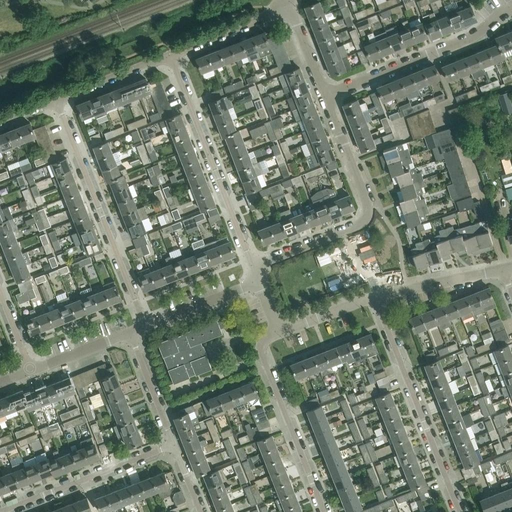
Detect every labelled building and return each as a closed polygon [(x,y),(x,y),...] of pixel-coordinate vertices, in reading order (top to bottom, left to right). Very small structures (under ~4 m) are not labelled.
[(388,3),(387,1),(386,1),(385,0),(375,0),(379,10),(388,7),(386,4),(388,3)] [(415,6),(413,0),(412,0),(404,4),(406,9),(415,6)] [(309,19),(324,13),(319,2),(305,7),(305,8),(306,8),(310,18),(309,19)] [(373,6),(364,10),(365,13),(364,13),(365,16),(375,12),(373,6)] [(398,6),(389,10),(390,13),(391,12),(392,15),(401,12),(398,6)] [(471,6),(459,11),(465,25),(465,24),(476,20),(476,21),(476,20),(471,6)] [(340,9),(344,19),(347,18),(346,16),(349,15),(346,7),(340,9)] [(365,16),(364,13),(365,13),(364,10),(355,14),(357,19),(365,16)] [(392,15),(391,12),(390,13),(389,10),(380,13),(383,19),(392,15)] [(465,25),(459,11),(448,15),(454,30),(454,29),(464,25),(465,25)] [(442,34),(437,20),(434,12),(429,14),(432,22),(425,25),(431,39),(431,38),(442,34)] [(328,25),(324,13),(309,19),(310,19),(314,30),(328,25)] [(353,25),(349,15),(346,16),(347,18),(344,19),(347,27),(353,25)] [(376,15),(366,19),(367,22),(369,21),(370,24),(378,21),(376,15)] [(454,30),(448,15),(437,20),(442,34),(443,34),(442,33),(453,29),(453,30),(454,30)] [(370,24),(369,21),(367,22),(366,19),(358,22),(360,28),(370,24)] [(416,42),(410,28),(410,27),(407,20),(402,22),(405,30),(399,32),(404,46),(405,46),(404,45),(415,41),(415,42),(416,42)] [(422,23),(410,27),(410,28),(416,42),(416,41),(426,37),(427,37),(422,23)] [(334,30),(331,32),(328,25),(314,30),(314,31),(315,30),(319,41),(318,41),(318,42),(332,36),(336,35),(334,30)] [(349,31),(353,42),(356,41),(356,39),(359,38),(355,29),(349,31)] [(270,46),(269,44),(267,39),(264,32),(264,33),(253,37),(261,57),(266,55),(264,49),(270,46)] [(404,46),(399,32),(387,37),(393,51),(393,50),(404,46)] [(382,55),(376,41),(373,33),(367,35),(371,43),(365,46),(370,60),(371,60),(371,59),(381,55),(382,55)] [(511,47),(511,44),(508,33),(507,33),(507,34),(496,38),(496,37),(496,38),(499,45),(501,52),(511,47)] [(269,44),(281,40),(279,34),(267,39),(269,44)] [(337,47),(332,36),(318,42),(319,42),(323,52),(322,53),(323,53),(337,47)] [(261,57),(253,37),(242,42),(242,41),(241,41),(241,42),(247,55),(250,62),(261,58),(261,57)] [(393,51),(387,37),(376,41),(382,55),(382,54),(393,50),(393,51)] [(362,47),(359,38),(356,39),(356,41),(353,42),(356,49),(362,47)] [(283,45),(281,40),(269,44),(270,46),(271,50),(283,45)] [(247,55),(241,42),(231,46),(230,45),(230,46),(236,59),(238,66),(243,65),(240,58),(247,55)] [(286,51),(283,45),(271,50),(273,55),(286,51)] [(504,58),(501,52),(499,45),(488,49),(488,48),(487,49),(493,63),(504,58)] [(236,59),(230,46),(219,50),(224,64),(236,59)] [(341,59),(337,47),(323,53),(327,64),(341,59)] [(493,63),(487,49),(477,53),(476,53),(476,54),(481,67),(493,63)] [(224,64),(219,50),(219,51),(208,55),(213,68),(224,64)] [(363,50),(357,52),(362,63),(368,61),(363,50)] [(276,61),(288,56),(286,51),(273,55),(276,61)] [(215,73),(213,68),(208,55),(208,54),(207,54),(208,55),(197,59),(197,58),(196,59),(204,78),(215,73)] [(484,74),(481,67),(476,54),(465,58),(465,57),(465,58),(470,72),(473,79),(484,74)] [(278,66),(290,62),(288,56),(276,61),(278,66)] [(470,72),(465,58),(454,62),(453,62),(454,63),(459,76),(470,72)] [(345,70),(341,59),(327,64),(328,64),(332,75),(331,75),(331,76),(345,70)] [(292,67),(290,62),(278,66),(280,72),(292,67)] [(459,76),(454,63),(443,67),(443,66),(442,67),(448,81),(459,76)] [(423,69),(422,69),(428,83),(439,79),(434,65),(433,65),(434,65),(423,70),(423,69)] [(271,76),(280,72),(278,66),(269,70),(271,76)] [(285,73),(290,84),(303,79),(299,69),(300,68),(299,68),(285,73)] [(428,83),(422,69),(422,70),(412,74),(411,74),(417,88),(428,83)] [(264,71),(254,75),(255,78),(257,78),(258,80),(266,77),(264,71)] [(417,88),(411,74),(400,79),(400,78),(408,99),(413,97),(411,90),(417,88)] [(511,80),(511,79),(511,78),(511,77),(511,74),(502,78),(504,84),(511,80)] [(258,80),(257,78),(255,78),(254,75),(246,78),(248,84),(258,80)] [(150,91),(148,85),(145,78),(145,79),(134,83),(139,96),(150,92),(150,91)] [(408,99),(400,78),(400,79),(389,83),(394,97),(401,94),(402,97),(407,96),(408,99)] [(304,79),(303,79),(290,84),(283,87),(285,92),(292,90),(295,96),(308,91),(308,90),(308,91),(303,80),(304,80),(304,79)] [(150,91),(162,86),(160,80),(148,85),(150,91)] [(241,80),(231,84),(232,87),(234,86),(235,89),(244,86),(241,80)] [(497,80),(489,83),(490,86),(488,87),(490,90),(500,86),(497,80)] [(263,82),(257,85),(261,94),(266,91),(263,82)] [(139,96),(134,83),(133,83),(134,83),(123,88),(128,101),(139,96)] [(394,97),(389,83),(388,83),(389,84),(378,88),(378,87),(377,87),(383,101),(394,97)] [(490,90),(488,87),(490,86),(489,83),(479,87),(482,93),(490,90)] [(235,89),(234,86),(232,87),(231,84),(223,87),(226,93),(235,89)] [(248,88),(253,99),(259,96),(254,85),(248,88)] [(152,96),(164,91),(162,86),(150,91),(150,92),(151,92),(152,96)] [(128,101),(123,88),(123,87),(122,87),(122,88),(112,92),(117,105),(128,101)] [(212,99),(224,94),(221,88),(210,93),(212,99)] [(475,89),(466,92),(468,98),(477,95),(475,89)] [(117,105),(112,92),(111,91),(111,92),(100,96),(100,97),(105,110),(117,105)] [(166,97),(164,91),(152,96),(154,102),(166,97)] [(312,102),(308,91),(295,96),(287,99),(292,110),(312,102)] [(468,98),(466,92),(454,97),(457,103),(468,98)] [(511,106),(508,92),(498,95),(504,114),(511,111),(511,106)] [(443,94),(435,97),(436,100),(434,100),(435,103),(445,99),(443,94)] [(373,101),(367,104),(369,109),(375,106),(375,105),(377,104),(378,106),(381,105),(377,95),(371,97),(373,101)] [(100,97),(100,96),(100,97),(89,101),(89,100),(88,100),(88,101),(94,114),(96,119),(107,114),(105,110),(100,97)] [(262,98),(266,108),(269,107),(268,105),(271,104),(268,96),(262,98)] [(169,102),(166,97),(154,102),(157,107),(169,102)] [(223,97),(209,103),(210,103),(214,114),(228,109),(223,97)] [(435,103),(434,100),(436,100),(435,97),(425,101),(427,107),(435,103)] [(254,101),(257,111),(260,110),(260,108),(263,107),(259,99),(254,101)] [(369,109),(367,104),(366,102),(359,105),(357,100),(343,105),(343,106),(344,106),(348,116),(347,117),(366,110),(369,109)] [(94,114),(88,101),(78,105),(77,105),(83,119),(94,114)] [(137,104),(140,113),(147,111),(143,101),(137,104)] [(158,113),(171,108),(169,102),(157,107),(159,112),(158,112),(158,113)] [(313,102),(312,102),(292,110),(296,121),(303,119),(317,114),(317,113),(316,113),(312,102),(313,102)] [(413,112),(412,110),(413,109),(412,106),(411,106),(409,102),(399,107),(402,117),(413,112)] [(422,102),(412,106),(413,109),(412,110),(413,112),(425,108),(422,102)] [(275,114),(271,104),(268,105),(269,107),(266,108),(269,116),(275,114)] [(375,105),(375,106),(378,115),(384,113),(381,105),(378,106),(377,104),(375,105)] [(266,117),(263,107),(260,108),(260,110),(257,111),(261,119),(266,117)] [(450,116),(461,112),(460,107),(448,110),(450,116)] [(173,113),(171,108),(158,113),(160,118),(173,113)] [(228,109),(214,114),(213,114),(214,115),(214,114),(218,125),(232,120),(228,109)] [(429,109),(417,114),(419,120),(431,117),(429,109)] [(366,123),(364,118),(369,117),(366,110),(347,117),(348,117),(352,128),(366,123)] [(387,112),(391,121),(400,118),(398,112),(394,113),(392,110),(387,112)] [(160,118),(158,113),(158,112),(150,116),(152,122),(160,118)] [(452,122),(463,118),(461,112),(450,116),(452,122)] [(168,126),(170,131),(184,125),(180,115),(180,114),(159,122),(162,128),(168,126)] [(321,124),(317,114),(303,119),(307,130),(321,124)] [(419,120),(417,114),(406,118),(408,124),(419,120)] [(145,117),(134,121),(136,124),(137,123),(138,126),(147,123),(145,117)] [(270,121),(273,130),(274,131),(277,130),(276,128),(278,127),(279,128),(292,123),(287,120),(282,122),(281,117),(270,121)] [(380,120),(384,128),(386,127),(387,128),(390,127),(386,117),(380,120)] [(421,125),(433,122),(431,117),(419,120),(421,125)] [(465,124),(463,118),(452,122),(453,127),(465,124)] [(236,132),(232,120),(218,125),(218,126),(219,126),(223,136),(222,137),(226,136),(236,132)] [(421,125),(419,120),(408,124),(410,129),(421,125)] [(138,126),(137,123),(136,124),(134,121),(126,124),(129,130),(138,126)] [(270,131),(273,130),(270,121),(264,124),(265,125),(250,131),(253,138),(268,132),(268,133),(271,132),(270,131)] [(423,131),(434,127),(433,122),(421,125),(423,131)] [(35,137),(35,135),(33,130),(30,123),(30,124),(19,128),(19,127),(24,141),(35,137)] [(370,134),(366,123),(352,128),(352,129),(353,128),(357,139),(356,139),(370,134)] [(321,124),(307,130),(312,141),(325,136),(326,136),(326,135),(325,136),(321,125),(322,125),(321,124)] [(35,135),(47,131),(45,125),(33,130),(35,135)] [(184,125),(170,131),(174,142),(188,137),(184,126),(185,126),(184,125)] [(423,131),(421,125),(410,129),(411,135),(423,131)] [(122,126),(112,130),(113,133),(115,132),(116,135),(124,132),(122,126)] [(24,141),(19,127),(18,127),(18,128),(8,132),(13,145),(24,141)] [(140,129),(144,141),(155,137),(153,132),(148,134),(146,127),(140,129)] [(282,137),(279,128),(278,127),(276,128),(277,130),(274,131),(277,139),(282,137)] [(394,138),(390,127),(387,128),(386,127),(384,128),(386,135),(382,137),(384,142),(394,138)] [(436,133),(434,127),(423,131),(425,136),(431,134),(436,133)] [(438,139),(452,135),(450,129),(436,133),(431,134),(436,147),(440,145),(438,139)] [(116,135),(115,132),(113,133),(112,130),(104,133),(106,138),(116,135)] [(277,139),(274,131),(273,130),(270,131),(271,132),(268,133),(271,141),(277,139)] [(37,140),(49,136),(47,131),(35,135),(35,137),(36,137),(37,140)] [(137,131),(131,133),(135,142),(141,140),(137,131)] [(239,131),(236,132),(226,136),(230,147),(243,142),(239,131)] [(425,136),(423,131),(411,135),(413,140),(425,136)] [(14,148),(13,145),(8,132),(7,132),(0,135),(0,146),(1,150),(3,153),(14,148)] [(89,137),(93,145),(102,141),(99,133),(89,137)] [(373,140),(370,134),(356,139),(356,140),(357,140),(361,150),(361,151),(382,143),(379,137),(373,140)] [(454,142),(452,135),(438,139),(440,145),(441,147),(454,142)] [(40,146),(51,142),(49,136),(37,140),(40,146)] [(189,136),(188,137),(174,142),(179,154),(193,149),(193,148),(188,137),(189,137),(189,136)] [(330,147),(325,136),(312,141),(306,143),(310,154),(330,147)] [(146,143),(149,153),(152,152),(151,150),(154,149),(151,141),(146,143)] [(280,143),(284,153),(286,152),(286,150),(289,149),(286,141),(280,143)] [(42,151),(53,147),(51,142),(40,146),(42,151)] [(94,148),(98,159),(112,153),(108,142),(94,147),(94,148)] [(243,142),(230,147),(229,147),(229,148),(230,147),(234,158),(248,153),(243,142)] [(456,149),(454,142),(441,147),(443,153),(456,149)] [(137,147),(141,156),(143,155),(142,154),(145,152),(142,144),(137,147)] [(271,146),(275,156),(278,155),(277,153),(280,152),(277,144),(271,146)] [(382,164),(410,155),(408,149),(404,150),(402,144),(383,150),(384,155),(380,156),(382,164)] [(55,153),(53,147),(42,151),(44,157),(55,153)] [(155,151),(154,149),(151,150),(152,152),(149,153),(152,161),(158,159),(156,155),(167,151),(165,147),(155,151)] [(289,150),(289,149),(286,150),(286,152),(284,153),(287,161),(292,159),(291,154),(299,151),(297,147),(289,150)] [(334,158),(330,147),(310,154),(315,166),(335,158),(334,158)] [(197,159),(193,149),(179,154),(183,165),(197,160),(198,160),(198,159),(197,159)] [(459,157),(456,149),(443,153),(445,161),(459,157)] [(149,163),(145,152),(142,154),(143,155),(141,156),(144,165),(149,163)] [(284,162),(280,152),(277,153),(278,155),(275,156),(278,164),(284,162)] [(58,158),(55,153),(44,157),(46,163),(58,158)] [(112,153),(98,159),(99,159),(103,170),(102,170),(116,164),(112,153)] [(250,160),(248,153),(234,158),(234,159),(239,169),(252,164),(257,162),(256,158),(250,160)] [(412,162),(410,155),(382,164),(385,173),(390,171),(391,176),(415,168),(410,169),(408,164),(412,162)] [(34,161),(36,166),(46,163),(44,157),(34,161)] [(461,163),(459,157),(445,161),(447,167),(461,163)] [(52,164),(56,175),(70,170),(66,159),(66,158),(52,164)] [(201,171),(197,160),(183,165),(188,176),(202,171),(202,170),(201,171)] [(292,175),(298,173),(297,171),(294,161),(288,163),(292,175)] [(329,171),(338,167),(336,161),(327,165),(329,171)] [(20,166),(21,169),(22,169),(24,171),(32,168),(30,163),(20,166)] [(463,169),(461,163),(447,167),(449,174),(463,169)] [(125,168),(119,171),(116,164),(102,170),(102,171),(103,170),(107,181),(107,182),(110,180),(124,175),(127,173),(125,168)] [(153,167),(156,174),(157,176),(159,175),(159,173),(162,172),(159,164),(153,167)] [(252,164),(239,169),(238,170),(239,170),(243,181),(256,175),(252,164)] [(24,171),(22,169),(21,169),(20,166),(9,171),(11,176),(24,171)] [(156,174),(153,167),(147,169),(150,179),(153,178),(153,175),(156,174)] [(286,167),(280,169),(283,178),(289,176),(286,167)] [(322,167),(312,170),(313,173),(314,173),(315,176),(316,181),(317,180),(316,175),(324,172),(322,167)] [(417,173),(415,168),(391,176),(394,184),(398,182),(400,187),(423,179),(420,172),(417,173)] [(70,169),(70,170),(56,175),(61,186),(74,181),(70,170),(71,170),(70,169)] [(465,175),(463,169),(449,174),(451,180),(465,175)] [(316,181),(315,176),(314,173),(313,173),(312,170),(304,173),(307,179),(311,183),(316,181)] [(31,171),(25,173),(29,183),(35,181),(31,171)] [(206,182),(202,171),(188,176),(192,187),(206,182)] [(0,174),(0,178),(1,180),(9,177),(7,172),(0,174)] [(165,182),(162,172),(159,173),(159,175),(157,176),(160,184),(165,182)] [(160,184),(157,176),(156,174),(153,175),(153,178),(150,179),(153,186),(160,184)] [(22,175),(17,177),(20,186),(26,184),(22,175)] [(128,186),(124,175),(110,180),(114,191),(128,186)] [(256,175),(243,181),(242,181),(243,181),(247,192),(247,193),(256,189),(255,189),(261,187),(256,175)] [(299,175),(289,179),(290,182),(292,181),(293,184),(301,181),(299,175)] [(467,182),(465,175),(451,180),(453,186),(467,182)] [(293,184),(292,181),(290,182),(289,179),(281,182),(283,188),(293,184)] [(399,201),(423,193),(421,187),(425,186),(423,179),(400,187),(401,191),(397,192),(399,201)] [(75,181),(74,181),(61,186),(65,198),(79,192),(74,182),(75,181)] [(210,193),(206,182),(192,187),(196,198),(210,193)] [(469,188),(467,182),(453,186),(455,192),(469,188)] [(277,184),(267,188),(268,190),(270,190),(271,193),(279,190),(277,184)] [(30,187),(34,196),(36,195),(40,193),(36,185),(30,187)] [(132,197),(128,186),(114,191),(114,192),(115,192),(119,202),(132,197)] [(163,188),(167,198),(170,197),(169,195),(171,194),(168,186),(163,188)] [(22,190),(26,200),(29,199),(28,198),(31,197),(28,188),(22,190)] [(271,193),(270,190),(268,190),(267,188),(259,191),(261,197),(271,193)] [(471,194),(469,188),(455,192),(456,196),(452,197),(453,200),(471,194)] [(154,191),(157,201),(161,200),(160,198),(163,197),(160,189),(154,191)] [(258,195),(256,189),(247,193),(244,194),(246,199),(258,195)] [(79,192),(65,198),(69,209),(83,204),(79,193),(80,192),(79,192)] [(43,203),(40,193),(36,195),(34,196),(37,205),(43,203)] [(211,193),(210,193),(196,198),(201,210),(215,205),(215,204),(214,204),(210,194),(211,193)] [(399,215),(426,206),(424,199),(420,200),(419,195),(423,193),(399,201),(401,205),(396,206),(399,215)] [(172,195),(171,194),(169,195),(170,197),(167,198),(171,210),(180,207),(175,194),(172,195)] [(343,213),(337,199),(335,194),(329,197),(328,195),(323,197),(326,204),(331,217),(331,218),(332,218),(332,217),(343,213)] [(260,200),(258,195),(246,199),(248,204),(258,201),(260,200)] [(337,199),(343,213),(343,214),(343,213),(354,209),(349,195),(337,199)] [(34,206),(31,197),(28,198),(29,199),(26,200),(29,208),(34,206)] [(137,208),(132,197),(119,202),(118,203),(119,203),(123,214),(137,208)] [(166,207),(163,197),(160,198),(161,200),(157,201),(161,209),(166,207)] [(462,207),(473,203),(471,197),(456,202),(459,212),(463,210),(463,211),(462,207)] [(248,204),(251,210),(260,207),(258,201),(248,204)] [(473,208),(475,215),(482,213),(479,201),(473,203),(462,207),(463,211),(473,208)] [(84,203),(83,204),(69,209),(74,220),(87,215),(83,204),(84,204),(84,203)] [(331,217),(326,204),(315,208),(320,222),(321,222),(320,221),(331,217)] [(50,205),(45,206),(50,224),(56,223),(50,205)] [(429,213),(426,206),(399,215),(402,223),(406,222),(408,226),(427,220),(425,214),(429,213)] [(43,208),(38,210),(41,218),(41,220),(44,219),(44,217),(47,216),(43,208)] [(137,208),(123,214),(123,215),(123,214),(128,225),(141,220),(147,218),(144,212),(139,214),(137,208)] [(177,208),(171,211),(175,220),(181,218),(177,208)] [(207,211),(209,217),(218,213),(219,213),(216,208),(207,211)] [(320,222),(315,208),(303,212),(309,226),(309,227),(309,226),(320,222)] [(297,230),(292,217),(289,209),(278,213),(281,221),(286,235),(287,235),(297,230)] [(41,218),(38,210),(32,213),(36,223),(39,221),(38,219),(41,218)] [(168,212),(163,214),(166,223),(172,221),(168,212)] [(309,226),(303,212),(292,217),(297,230),(298,231),(298,230),(309,226)] [(202,213),(193,216),(194,219),(195,218),(196,221),(204,218),(202,213)] [(454,213),(442,217),(443,221),(456,217),(454,213)] [(88,214),(87,215),(74,220),(78,231),(92,226),(88,215),(88,214)] [(51,226),(47,216),(44,217),(44,219),(41,220),(45,228),(51,226)] [(196,221),(195,218),(194,219),(193,216),(184,220),(186,225),(196,221)] [(14,217),(6,220),(0,222),(0,235),(13,230),(18,228),(14,217)] [(435,217),(428,220),(430,226),(437,223),(435,217)] [(45,228),(41,220),(41,218),(38,219),(39,221),(36,223),(39,231),(45,228)] [(145,231),(141,220),(128,225),(127,225),(127,226),(128,226),(132,236),(143,232),(145,231)] [(180,221),(171,224),(174,230),(176,236),(184,233),(181,227),(182,227),(180,221)] [(286,235),(281,221),(269,225),(272,232),(275,239),(275,240),(275,239),(286,235)] [(275,239),(272,232),(269,225),(268,222),(257,226),(259,230),(258,230),(264,244),(264,243),(275,239)] [(479,223),(472,225),(481,252),(490,250),(488,245),(492,244),(486,224),(480,226),(479,223)] [(174,230),(171,224),(162,228),(164,234),(174,230)] [(481,252),(472,225),(460,229),(459,228),(467,252),(471,251),(473,255),(481,252)] [(60,226),(54,228),(61,246),(67,244),(60,226)] [(93,226),(92,226),(78,231),(79,232),(72,234),(75,240),(81,238),(83,242),(96,237),(92,227),(93,226)] [(467,252),(459,228),(454,230),(452,226),(445,229),(453,251),(457,250),(459,255),(467,252)] [(449,253),(453,251),(445,229),(439,231),(440,235),(434,236),(442,260),(450,257),(449,253)] [(18,242),(13,230),(0,235),(0,237),(4,247),(18,242)] [(48,232),(51,242),(54,241),(54,239),(57,238),(54,230),(48,232)] [(159,236),(157,230),(148,233),(150,239),(159,236)] [(134,242),(145,238),(143,232),(132,236),(131,237),(134,242)] [(40,236),(43,245),(46,244),(46,243),(49,242),(45,234),(40,236)] [(438,262),(442,260),(434,236),(435,241),(430,243),(429,239),(422,241),(431,269),(439,266),(438,262)] [(97,237),(96,237),(83,242),(87,254),(102,249),(101,248),(101,249),(96,238),(97,238),(97,237)] [(60,248),(57,238),(54,239),(54,241),(51,242),(54,250),(60,248)] [(136,248),(140,246),(146,244),(147,243),(145,238),(134,242),(136,248)] [(223,259),(218,246),(216,240),(210,242),(212,248),(207,250),(212,264),(212,263),(223,259)] [(229,241),(218,246),(223,259),(223,260),(224,260),(223,259),(234,255),(235,255),(229,241)] [(431,269),(422,241),(415,244),(416,247),(410,249),(412,256),(408,257),(411,266),(415,264),(417,268),(429,264),(431,269)] [(23,253),(18,242),(4,247),(3,247),(3,248),(4,247),(8,258),(23,253)] [(52,251),(49,242),(46,243),(46,244),(43,245),(46,254),(52,251)] [(149,252),(146,244),(140,246),(143,255),(149,252)] [(212,264),(207,250),(204,244),(193,249),(195,254),(200,268),(201,269),(201,268),(212,264)] [(143,255),(140,246),(136,248),(129,251),(130,254),(136,252),(138,257),(143,255)] [(23,253),(8,258),(8,259),(13,270),(27,265),(32,262),(27,251),(23,253)] [(93,255),(96,261),(105,257),(103,252),(93,255)] [(57,256),(61,265),(67,262),(63,253),(57,256)] [(200,268),(195,254),(184,259),(189,272),(189,273),(190,273),(189,272),(200,268)] [(189,272),(184,259),(182,255),(171,259),(173,263),(178,277),(189,272)] [(54,256),(48,258),(52,267),(58,265),(54,256)] [(90,256),(80,260),(81,263),(83,262),(84,265),(92,262),(90,256)] [(178,277),(173,263),(171,259),(170,257),(165,259),(167,265),(161,267),(166,281),(167,282),(167,281),(178,277)] [(84,265),(83,262),(81,263),(80,260),(72,263),(74,269),(84,265)] [(27,265),(13,270),(12,270),(13,270),(17,281),(28,277),(31,276),(27,265)] [(57,269),(58,272),(60,271),(61,274),(69,271),(67,265),(57,269)] [(155,285),(150,272),(149,267),(137,272),(144,290),(145,290),(144,290),(155,285)] [(166,281),(161,267),(150,272),(155,285),(155,286),(156,286),(156,285),(166,281)] [(61,274),(60,271),(58,272),(57,269),(48,272),(51,278),(55,276),(58,283),(63,281),(60,274),(61,274)] [(46,280),(44,274),(35,278),(37,284),(46,280)] [(19,287),(31,282),(28,277),(17,281),(16,281),(19,287)] [(27,290),(33,288),(31,282),(19,287),(21,293),(27,290)] [(116,285),(105,290),(110,303),(121,299),(122,299),(116,285)] [(63,298),(73,294),(71,287),(61,291),(63,298)] [(477,292),(484,311),(485,311),(496,306),(488,287),(488,288),(477,292)] [(36,297),(33,288),(27,290),(31,299),(36,297)] [(99,307),(94,294),(93,294),(90,288),(80,292),(83,298),(82,298),(88,312),(98,308),(99,308),(99,307)] [(31,299),(27,290),(21,293),(16,295),(19,304),(31,299)] [(110,303),(105,290),(94,294),(99,307),(109,303),(110,304),(110,303)] [(484,311),(477,292),(466,297),(466,296),(473,316),(484,311)] [(473,316),(466,296),(465,296),(466,297),(455,301),(455,300),(454,300),(460,314),(462,320),(473,316)] [(76,316),(71,303),(69,297),(57,301),(58,302),(65,321),(65,320),(66,321),(67,322),(71,321),(71,319),(71,318),(76,316)] [(88,312),(82,298),(71,303),(76,316),(76,317),(76,316),(87,312),(87,313),(88,312)] [(460,314),(454,300),(454,301),(444,305),(443,305),(449,319),(460,314)] [(65,321),(58,302),(53,304),(54,309),(48,311),(51,319),(54,325),(64,321),(65,321)] [(449,319),(443,305),(443,306),(432,310),(432,309),(437,323),(438,323),(440,330),(452,325),(449,319)] [(437,323),(432,309),(432,310),(421,314),(426,328),(437,323)] [(43,330),(42,329),(37,315),(35,310),(30,312),(31,315),(24,317),(31,335),(31,334),(42,330),(43,330)] [(54,325),(51,319),(48,311),(37,315),(42,329),(53,325),(53,326),(54,326),(54,325)] [(426,328),(421,314),(420,314),(421,314),(410,319),(410,318),(409,318),(415,332),(426,328)] [(185,333),(174,338),(173,337),(158,343),(163,357),(164,357),(169,369),(168,370),(174,384),(189,378),(189,376),(195,373),(196,375),(211,369),(206,355),(203,356),(200,348),(202,347),(200,343),(213,337),(222,333),(220,329),(227,326),(224,317),(216,320),(217,321),(208,324),(208,323),(185,332),(185,333)] [(491,328),(502,323),(500,319),(489,323),(491,328)] [(503,323),(502,323),(491,328),(493,334),(505,329),(503,323)] [(507,335),(505,329),(493,334),(496,339),(507,335)] [(481,335),(485,344),(486,347),(485,347),(486,350),(496,346),(490,332),(481,335)] [(359,338),(367,357),(367,358),(378,353),(370,333),(370,334),(359,338)] [(510,341),(507,335),(496,339),(498,345),(510,341)] [(367,357),(359,338),(358,338),(359,339),(348,343),(354,356),(355,361),(367,357)] [(354,356),(348,343),(348,342),(347,342),(347,343),(337,347),(342,361),(346,359),(348,364),(355,361),(354,356)] [(456,343),(447,347),(449,352),(458,349),(456,343)] [(486,350),(485,347),(486,347),(485,344),(476,348),(478,353),(486,350)] [(494,351),(499,362),(511,356),(508,346),(508,345),(494,351)] [(469,357),(475,355),(471,346),(465,348),(469,357)] [(342,361),(337,347),(336,347),(325,352),(331,365),(342,361)] [(449,352),(447,347),(438,350),(440,356),(449,352)] [(457,352),(462,364),(465,363),(464,361),(467,360),(463,350),(457,352)] [(331,365),(325,352),(325,351),(325,352),(314,356),(319,369),(322,376),(334,372),(331,365)] [(435,358),(433,353),(424,356),(426,361),(435,358)] [(319,369),(314,356),(314,355),(313,356),(314,356),(303,361),(304,363),(308,374),(319,369)] [(511,356),(499,362),(503,373),(511,369),(511,356)] [(476,358),(470,360),(473,369),(479,367),(476,358)] [(308,374),(304,363),(303,361),(303,360),(302,360),(302,361),(292,365),(291,364),(296,379),(308,374)] [(429,377),(443,371),(438,360),(425,365),(425,366),(430,376),(429,377)] [(467,360),(464,361),(465,363),(462,364),(465,372),(471,370),(467,360)] [(110,375),(107,369),(105,363),(99,366),(104,378),(110,375)] [(104,378),(99,366),(93,368),(98,380),(99,380),(104,378)] [(112,367),(107,369),(110,375),(104,378),(99,380),(101,386),(98,387),(100,393),(119,385),(112,367)] [(98,380),(93,368),(88,370),(93,382),(98,380)] [(482,370),(486,379),(490,377),(486,368),(482,370)] [(511,369),(503,373),(498,375),(500,380),(505,378),(507,384),(511,382),(511,369)] [(93,382),(88,370),(83,372),(88,384),(93,382)] [(385,370),(375,374),(377,380),(387,376),(385,370)] [(447,383),(443,371),(429,377),(430,377),(434,388),(447,383)] [(475,374),(479,382),(482,381),(482,382),(485,381),(481,371),(475,374)] [(88,384),(83,372),(77,375),(82,386),(88,384)] [(82,386),(77,375),(72,377),(77,389),(82,386)] [(467,377),(470,385),(473,384),(474,386),(476,385),(473,375),(467,377)] [(379,386),(389,382),(387,376),(377,380),(379,386)] [(69,378),(57,382),(61,392),(63,396),(74,391),(69,378)] [(241,386),(249,407),(251,412),(256,410),(254,405),(255,404),(253,399),(258,397),(258,395),(252,381),(252,382),(241,386)] [(489,392),(485,381),(482,382),(482,381),(479,382),(483,394),(489,392)] [(61,392),(57,382),(46,386),(51,400),(63,396),(61,392)] [(392,388),(389,382),(379,386),(381,392),(392,388)] [(309,399),(303,383),(299,385),(305,400),(309,399)] [(452,394),(447,383),(434,388),(439,399),(438,399),(452,394)] [(480,393),(476,385),(474,386),(473,384),(470,385),(474,395),(480,393)] [(124,396),(119,385),(100,393),(89,397),(94,408),(110,402),(124,396)] [(330,386),(326,387),(329,394),(330,393),(331,396),(329,397),(330,399),(340,395),(337,385),(331,388),(330,386)] [(364,392),(356,395),(358,401),(369,397),(368,394),(369,393),(368,391),(367,391),(365,385),(359,387),(360,391),(363,390),(364,392)] [(51,400),(46,386),(35,391),(40,405),(51,400)] [(77,389),(80,398),(86,396),(82,386),(77,389)] [(249,407),(241,386),(241,387),(230,391),(230,390),(235,404),(238,411),(249,407)] [(368,391),(369,393),(368,394),(369,397),(378,393),(376,388),(368,391)] [(28,404),(24,395),(22,390),(10,395),(16,408),(28,404)] [(235,404),(230,390),(229,390),(230,391),(219,395),(218,395),(224,408),(235,404)] [(40,405),(35,391),(24,395),(28,404),(30,409),(40,405)] [(381,409),(394,404),(395,404),(394,403),(394,404),(389,393),(390,393),(390,392),(377,397),(381,409)] [(490,394),(489,392),(483,394),(484,396),(483,397),(486,405),(489,404),(490,405),(493,404),(489,395),(490,394)] [(331,396),(330,393),(329,394),(320,397),(322,402),(330,399),(329,397),(331,396)] [(358,401),(356,395),(355,396),(354,393),(348,395),(351,404),(358,401)] [(456,405),(452,394),(438,399),(438,400),(439,399),(443,410),(442,410),(442,411),(456,405)] [(16,408),(10,395),(0,398),(0,402),(4,413),(16,408)] [(224,408),(218,395),(218,396),(208,400),(207,399),(209,404),(213,414),(214,416),(225,412),(224,408)] [(128,407),(124,396),(110,402),(114,413),(128,407)] [(305,402),(308,408),(320,403),(317,397),(305,402)] [(486,405),(483,397),(477,399),(480,407),(483,406),(484,408),(487,406),(486,405)] [(343,410),(346,408),(347,410),(349,409),(346,399),(340,402),(343,410)] [(82,403),(85,410),(88,409),(88,410),(91,409),(87,400),(82,403)] [(203,406),(207,416),(213,414),(209,404),(203,406)] [(358,404),(353,407),(356,416),(362,413),(358,404)] [(398,415),(394,404),(381,409),(386,420),(398,415),(399,415),(398,415)] [(496,413),(493,404),(490,405),(489,404),(486,405),(487,406),(490,415),(496,413)] [(312,423),(313,423),(326,418),(322,405),(307,411),(307,412),(308,411),(312,422),(312,423)] [(461,416),(456,405),(442,411),(443,411),(447,421),(447,422),(461,416)] [(179,430),(193,425),(199,422),(196,417),(191,406),(178,411),(180,416),(174,418),(174,419),(175,419),(179,429),(178,430),(179,430)] [(490,415),(487,406),(484,408),(483,406),(480,407),(484,417),(490,415)] [(133,419),(128,407),(114,413),(119,424),(133,419)] [(263,407),(256,410),(251,412),(256,425),(268,420),(263,407)] [(78,408),(70,411),(71,414),(69,415),(70,417),(80,413),(78,408)] [(353,417),(349,409),(347,410),(346,408),(343,410),(347,420),(353,417)] [(95,418),(91,409),(88,410),(88,409),(85,410),(89,421),(95,418)] [(70,417),(69,415),(71,414),(70,411),(60,415),(62,421),(70,417)] [(403,426),(398,415),(386,420),(390,432),(403,427),(403,426)] [(465,415),(461,416),(447,422),(448,422),(452,433),(451,433),(465,428),(464,424),(468,422),(465,415)] [(81,416),(73,419),(74,422),(72,423),(74,426),(83,422),(81,416)] [(493,419),(496,427),(499,426),(500,427),(503,426),(499,417),(493,419)] [(331,429),(326,418),(313,423),(317,433),(316,434),(317,434),(317,435),(331,429)] [(358,420),(361,429),(364,427),(365,429),(368,428),(364,418),(358,420)] [(74,426),(72,423),(74,422),(73,419),(63,423),(66,429),(74,426)] [(137,430),(133,419),(119,424),(123,435),(137,430)] [(206,422),(209,430),(212,429),(213,430),(216,429),(212,420),(206,422)] [(270,426),(268,420),(256,425),(259,431),(270,426)] [(485,422),(488,432),(491,431),(491,429),(494,428),(490,420),(485,422)] [(57,422),(50,425),(51,428),(48,429),(50,432),(52,431),(60,428),(57,422)] [(349,424),(352,432),(355,431),(356,433),(358,431),(355,422),(349,424)] [(91,425),(94,433),(97,432),(97,433),(100,432),(96,423),(91,425)] [(32,424),(24,428),(25,431),(24,432),(25,435),(35,430),(32,424)] [(50,432),(48,429),(51,428),(50,425),(39,429),(42,435),(50,432)] [(197,435),(193,425),(179,430),(183,441),(197,435)] [(272,432),(270,426),(259,431),(261,436),(272,432)] [(506,435),(503,426),(500,427),(499,426),(496,427),(500,437),(506,435)] [(368,428),(365,429),(364,427),(361,429),(365,439),(371,436),(368,428)] [(407,437),(403,427),(390,432),(395,443),(407,438),(408,438),(408,437),(407,437)] [(25,435),(24,432),(25,431),(24,428),(14,432),(17,438),(25,435)] [(62,434),(60,428),(52,431),(53,434),(51,434),(52,438),(62,434)] [(221,433),(223,438),(234,434),(232,428),(221,433)] [(470,439),(465,428),(451,433),(452,433),(456,444),(470,439)] [(497,438),(494,428),(491,429),(491,431),(488,432),(492,440),(497,438)] [(220,440),(216,429),(213,430),(212,429),(209,430),(214,442),(220,440)] [(335,440),(331,429),(317,435),(321,445),(335,440)] [(142,441),(137,430),(123,435),(128,447),(142,441)] [(52,438),(51,434),(53,434),(52,431),(50,432),(42,435),(44,441),(52,438)] [(257,431),(248,435),(249,438),(248,438),(249,441),(259,437),(257,431)] [(362,440),(358,431),(356,433),(355,431),(352,432),(356,442),(362,440)] [(380,434),(383,442),(390,438),(387,431),(380,434)] [(103,441),(100,432),(97,433),(97,432),(94,433),(98,443),(103,441)] [(10,433),(2,436),(3,439),(1,440),(2,443),(12,439),(10,433)] [(36,434),(27,437),(29,440),(26,440),(28,443),(38,439),(36,434)] [(200,442),(197,435),(183,441),(184,441),(188,452),(202,447),(208,444),(206,439),(200,442)] [(249,441),(248,438),(249,438),(248,435),(239,438),(242,444),(249,441)] [(263,452),(276,447),(275,447),(271,436),(272,436),(272,435),(253,442),(255,448),(261,446),(263,452)] [(28,443),(26,440),(29,440),(27,437),(18,441),(20,446),(28,443)] [(92,437),(80,441),(83,448),(88,462),(100,457),(94,444),(92,437)] [(222,449),(223,452),(233,448),(230,438),(224,441),(227,448),(222,449)] [(411,449),(407,438),(395,443),(399,454),(412,449),(412,448),(411,449)] [(474,450),(470,439),(456,444),(456,445),(457,444),(461,455),(460,455),(460,456),(474,450)] [(508,439),(502,442),(506,451),(511,448),(508,439)] [(340,451),(335,440),(321,445),(326,456),(325,456),(325,457),(326,456),(326,457),(340,451)] [(371,441),(365,444),(369,452),(372,451),(372,453),(375,452),(371,441)] [(14,442),(5,445),(7,448),(4,449),(5,452),(16,448),(14,442)] [(497,454),(503,452),(499,443),(494,445),(497,454)] [(369,452),(365,444),(359,446),(363,454),(366,453),(366,455),(369,453),(369,452)] [(99,447),(102,456),(108,454),(105,445),(99,447)] [(206,458),(202,447),(188,452),(187,452),(187,453),(188,452),(192,463),(192,464),(206,458)] [(243,447),(237,450),(240,458),(246,456),(243,447)] [(280,458),(276,447),(263,452),(268,463),(280,458)] [(88,462),(83,448),(72,453),(77,466),(88,462)] [(220,453),(225,464),(238,459),(233,448),(223,452),(220,453)] [(416,460),(412,449),(399,454),(403,465),(416,460),(417,460),(416,460)] [(471,465),(477,462),(479,462),(474,450),(460,456),(461,456),(465,466),(465,467),(471,465)] [(66,471),(61,457),(60,457),(58,451),(53,453),(56,459),(49,462),(53,472),(54,475),(66,471)] [(344,463),(340,451),(326,457),(330,467),(329,467),(330,468),(344,463)] [(375,452),(372,453),(372,451),(369,452),(369,453),(372,462),(378,460),(375,452)] [(511,452),(503,455),(505,458),(503,459),(504,461),(511,458),(511,452)] [(77,466),(72,453),(61,457),(66,471),(77,466)] [(372,462),(369,453),(366,455),(366,453),(363,454),(367,464),(372,462)] [(504,461),(503,459),(505,458),(503,455),(494,459),(496,465),(504,461)] [(211,469),(206,458),(192,464),(197,475),(196,475),(211,469)] [(281,458),(280,458),(268,463),(272,474),(284,469),(280,458),(281,458)] [(53,472),(49,462),(48,459),(36,463),(42,477),(53,472)] [(242,463),(245,471),(248,470),(249,471),(252,470),(248,460),(242,463)] [(420,471),(416,460),(403,465),(408,477),(421,472),(421,471),(420,471)] [(31,481),(25,467),(23,461),(12,465),(14,472),(19,485),(31,481)] [(489,461),(478,465),(481,471),(492,467),(489,461)] [(481,471),(478,465),(477,462),(471,465),(473,470),(475,474),(481,472),(481,471)] [(42,477),(36,463),(25,467),(31,481),(42,477)] [(349,474),(344,463),(330,468),(334,478),(334,479),(335,479),(349,474)] [(376,466),(379,474),(382,473),(383,474),(386,473),(382,463),(376,466)] [(234,466),(237,474),(240,473),(240,474),(243,473),(239,464),(234,466)] [(463,474),(473,470),(471,465),(465,467),(461,469),(463,474)] [(367,469),(370,477),(373,476),(373,478),(376,477),(373,467),(367,469)] [(205,475),(209,486),(222,481),(226,479),(222,468),(204,475),(204,476),(205,475)] [(285,469),(284,469),(272,474),(276,486),(289,481),(285,470),(285,469)] [(255,478),(252,470),(249,471),(248,470),(245,471),(249,480),(255,478)] [(475,476),(475,474),(473,470),(463,474),(465,480),(466,479),(472,477),(475,476)] [(19,485),(14,472),(3,476),(8,490),(19,485)] [(164,472),(152,477),(158,491),(161,498),(170,495),(171,491),(169,486),(164,472)] [(425,482),(421,472),(408,477),(412,488),(426,483),(425,482)] [(246,481),(243,473),(240,474),(240,473),(237,474),(241,484),(246,481)] [(389,481),(386,473),(383,474),(382,473),(379,474),(383,484),(389,481)] [(353,485),(349,474),(335,479),(339,490),(338,490),(339,490),(353,485)] [(0,493),(8,490),(3,476),(0,477),(0,493)] [(380,485),(376,477),(373,478),(373,476),(370,477),(372,482),(368,484),(370,489),(380,485)] [(158,491),(152,477),(141,481),(146,495),(158,491)] [(289,480),(289,481),(276,486),(281,497),(293,492),(289,481),(290,481),(289,480)] [(146,495),(141,481),(129,485),(135,500),(146,495)] [(222,481),(209,486),(208,487),(209,487),(213,498),(227,492),(231,490),(229,484),(224,486),(222,481)] [(256,484),(250,486),(253,494),(256,493),(257,494),(260,493),(256,484)] [(135,500),(129,485),(119,490),(124,504),(126,508),(136,503),(135,500)] [(358,496),(353,485),(339,490),(343,501),(343,502),(344,501),(344,502),(358,496)] [(417,490),(419,495),(430,491),(428,485),(417,490)] [(253,494),(250,486),(244,488),(247,496),(250,495),(251,496),(254,495),(253,494)] [(391,486),(385,489),(388,497),(394,495),(391,486)] [(178,489),(181,500),(190,498),(188,487),(178,489)] [(124,504),(119,490),(107,494),(112,508),(124,504)] [(379,501),(385,499),(382,490),(376,492),(379,501)] [(414,490),(406,494),(407,497),(406,497),(407,500),(417,496),(414,490)] [(509,504),(504,491),(492,496),(497,508),(508,504),(508,505),(509,505),(509,504)] [(232,503),(227,492),(213,498),(218,509),(224,506),(232,503)] [(294,492),(293,492),(281,497),(285,508),(288,507),(298,503),(294,492)] [(263,502),(260,493),(257,494),(256,493),(253,494),(254,495),(257,504),(263,502)] [(102,511),(112,508),(107,494),(95,499),(100,511),(102,511)] [(407,500),(406,497),(407,497),(406,494),(396,498),(399,503),(407,500)] [(257,504),(254,495),(251,496),(250,495),(247,496),(251,506),(257,504)] [(362,507),(358,496),(344,502),(347,511),(349,511),(353,511),(359,508),(362,507)] [(497,508),(492,496),(481,500),(481,499),(480,500),(485,511),(488,511),(497,509),(498,509),(497,508)] [(91,511),(86,498),(75,502),(78,511),(91,511)] [(392,499),(384,502),(385,505),(384,506),(385,508),(386,508),(387,511),(395,509),(393,505),(394,505),(392,499)] [(425,511),(421,500),(416,502),(420,511),(425,511)] [(78,511),(75,502),(64,507),(65,511),(78,511)] [(376,511),(385,508),(384,506),(385,505),(384,502),(373,507),(374,510),(373,510),(373,511),(376,511)] [(234,511),(232,503),(224,506),(218,509),(217,509),(217,510),(218,509),(218,511),(234,511)] [(298,503),(288,507),(285,508),(286,511),(301,511),(298,503),(299,503),(298,503)]
